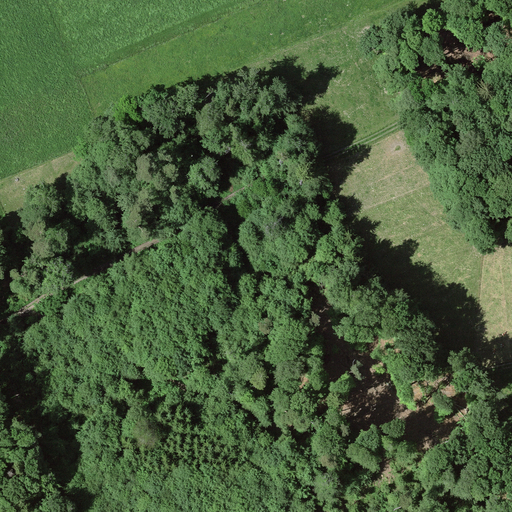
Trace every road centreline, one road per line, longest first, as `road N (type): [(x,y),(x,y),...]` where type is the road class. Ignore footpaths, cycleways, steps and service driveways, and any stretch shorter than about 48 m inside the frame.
road 1 (track): [(511,83),(439,100),(351,147),(272,173),(0,323)]
road 2 (track): [(21,312),(58,319),(166,379),(281,427),(332,425),(440,380),(511,364)]
